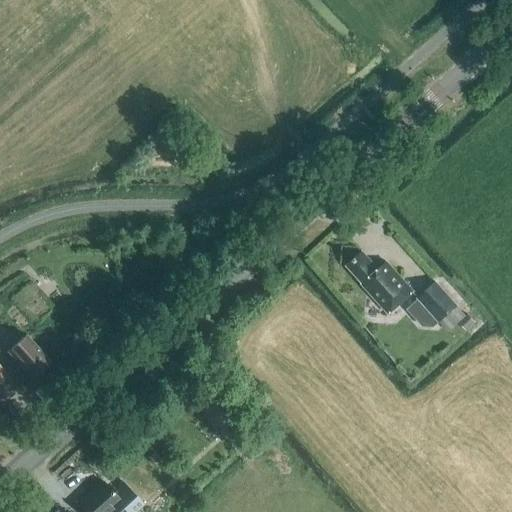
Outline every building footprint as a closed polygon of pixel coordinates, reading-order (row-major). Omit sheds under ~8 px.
[(378,270),(362,252),(346,266),(362,284),(361,285),(388,315),(413,292),(386,262),(378,270)] [(36,323),(53,306),(32,283),(14,299),(36,323)] [(439,323),(457,306),(436,283),(418,299),(439,323)] [(474,323),(467,315),(458,323),(465,331),(474,323)] [(43,372),(48,367),(48,364),(50,362),(26,336),(8,352),(32,379),(40,371),(43,372)] [(0,400),(3,404),(19,389),(0,366),(0,400)] [(218,385),(197,404),(231,441),(252,422),(218,385)] [(77,505),(83,511),(136,511),(144,505),(123,483),(113,492),(103,482),(77,505)]
